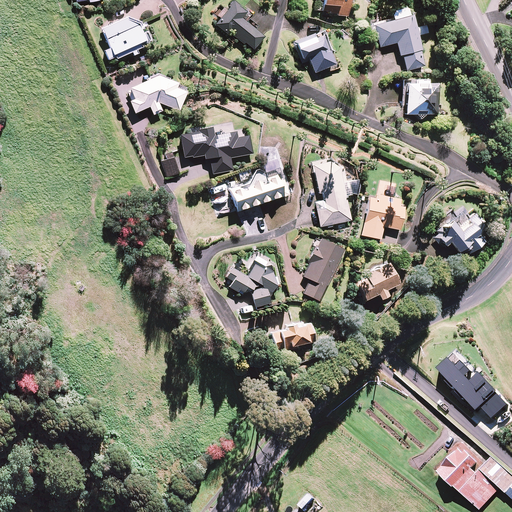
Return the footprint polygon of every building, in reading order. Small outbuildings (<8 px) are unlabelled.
[(322,0),(321,13),(346,16),(348,0),(322,0)] [(245,11),(232,1),(214,24),(228,35),(230,33),(252,49),(263,36),(240,18),(245,11)] [(423,66),(409,15),(372,24),(378,47),(394,43),(397,55),(400,54),(404,71),(423,66)] [(115,60),(130,53),(132,57),(138,54),(136,50),(142,48),(140,44),(151,39),(143,22),(126,18),(101,29),(110,48),(104,50),(108,59),(113,56),(115,60)] [(335,63),(323,33),(314,37),(313,34),(293,42),(301,62),(308,60),(313,72),(335,63)] [(177,83),(158,75),(128,87),(130,91),(125,93),(134,112),(149,106),(152,114),(161,110),(158,102),(179,109),(186,88),(176,86),(177,83)] [(404,114),(415,114),(415,120),(424,119),(424,114),(435,113),(434,82),(425,83),(425,79),(418,79),(399,79),(400,108),(404,107),(404,114)] [(234,131),(232,122),(190,129),(191,132),(179,134),(184,158),(203,155),(204,159),(209,158),(212,173),(231,170),(229,157),(251,153),(246,129),(234,131)] [(168,151),(164,153),(165,157),(159,159),(165,178),(179,173),(172,153),(179,150),(176,141),(166,145),(168,151)] [(280,159),(266,164),(256,167),(257,168),(238,175),(241,185),(229,189),(236,211),(288,194),(285,185),(288,184),(280,159)] [(349,220),(345,197),(361,194),(358,179),(346,182),(343,168),(341,169),(341,167),(329,161),(312,165),(318,193),(322,192),(323,199),(314,201),(319,226),(349,220)] [(395,184),(386,183),(385,193),(393,194),(395,184)] [(227,190),(218,192),(222,205),(231,203),(227,190)] [(377,195),(376,198),(368,197),(360,235),(380,239),(383,226),(398,229),(403,207),(398,205),(399,200),(377,195)] [(445,227),(432,237),(438,244),(440,243),(442,245),(446,242),(454,252),(457,250),(460,254),(464,251),(467,255),(486,240),(479,231),(482,228),(472,215),(470,217),(463,208),(442,224),(445,227)] [(343,248),(320,237),(314,248),(313,248),(307,260),(309,261),(303,276),(309,279),(303,293),(318,300),(343,248)] [(254,251),(247,263),(241,260),(238,264),(234,261),(225,277),(232,280),(228,286),(240,293),(249,290),(254,306),(268,302),(269,294),(275,283),(271,271),(276,263),(254,251)] [(399,281),(389,260),(363,273),(365,277),(355,281),(363,298),(376,292),(379,298),(386,294),(384,289),(399,281)] [(284,325),(285,329),(270,332),(274,351),(289,348),(288,344),(313,339),(310,324),(297,326),(296,323),(284,325)] [(440,369),(449,379),(446,381),(463,399),(465,397),(477,410),(480,407),(492,419),(505,406),(470,369),(460,359),(453,366),(448,361),(440,369)] [(477,463),(459,447),(437,472),(480,510),(499,488),(511,499),(511,476),(492,458),(477,475),(471,469),(477,463)]
